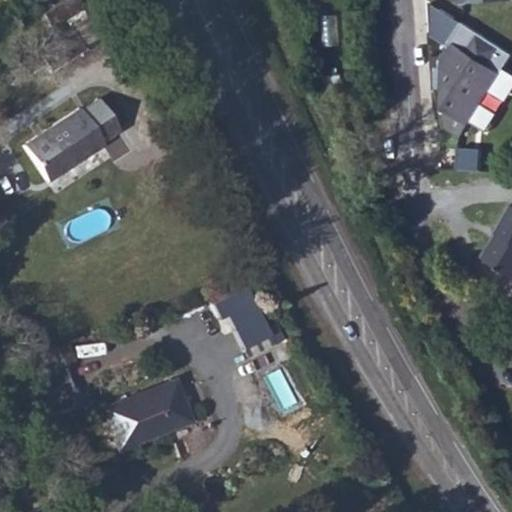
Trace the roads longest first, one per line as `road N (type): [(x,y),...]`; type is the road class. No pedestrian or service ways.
road 1 (secondary): [(204,0),(292,193),(477,511)]
road 2 (unclassified): [(399,0),(428,258),(443,295),(490,351)]
